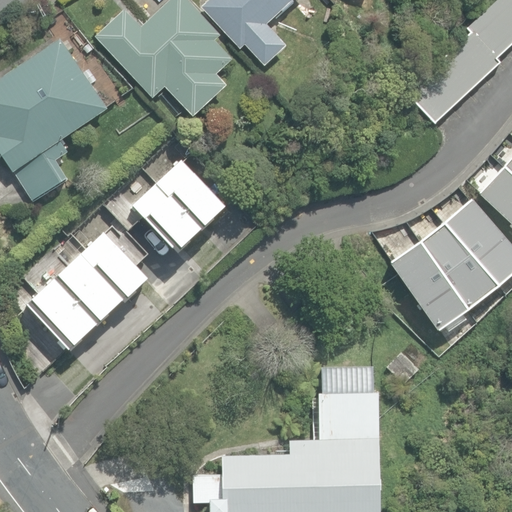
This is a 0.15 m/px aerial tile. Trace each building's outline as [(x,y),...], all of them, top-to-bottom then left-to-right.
[(167,90),(196,121),(231,89),(221,79),(236,64),(218,46),(225,40),(185,0),(179,0),(145,31),(127,13),(97,40),(154,102),(167,90)] [(244,45),(264,66),(285,46),(266,25),(292,0),(207,0),(200,7),(239,49),(244,45)] [(436,124),(511,50),(511,0),(502,0),(407,91),(436,124)] [(0,152),(13,172),(35,204),(72,183),(58,164),(71,157),(63,147),(111,113),(63,43),(0,83),(0,152)] [(511,163),(484,198),(511,225),(511,163)] [(234,216),(185,165),(134,207),(184,258),(234,216)] [(511,286),(511,247),(476,206),(393,269),(442,339),(511,286)] [(31,310),(78,357),(156,287),(107,238),(31,310)] [(387,367),(405,384),(428,359),(411,343),(387,367)] [(378,511),(377,394),(371,394),(371,367),(319,368),(319,391),(311,391),(312,438),(287,438),(287,453),(222,454),(222,475),(191,475),(192,502),(208,502),(207,511),(378,511)]
